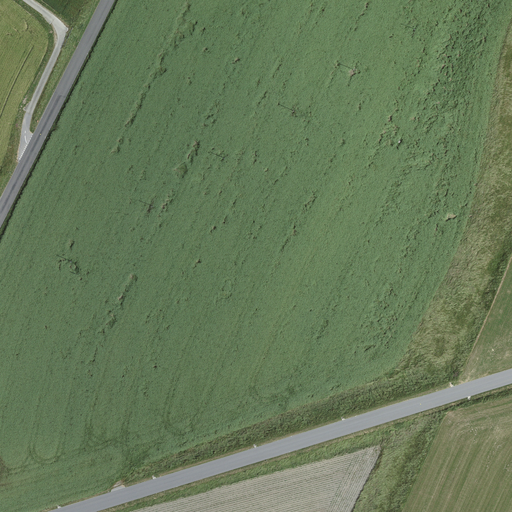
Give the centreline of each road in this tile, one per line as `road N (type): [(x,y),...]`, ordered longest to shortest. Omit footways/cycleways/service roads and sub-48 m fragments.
road 1 (tertiary): [(511,375),(69,511)]
road 2 (tertiary): [(0,212),(105,0)]
road 3 (track): [(26,158),(24,116),(61,33),(56,16),(32,0)]
